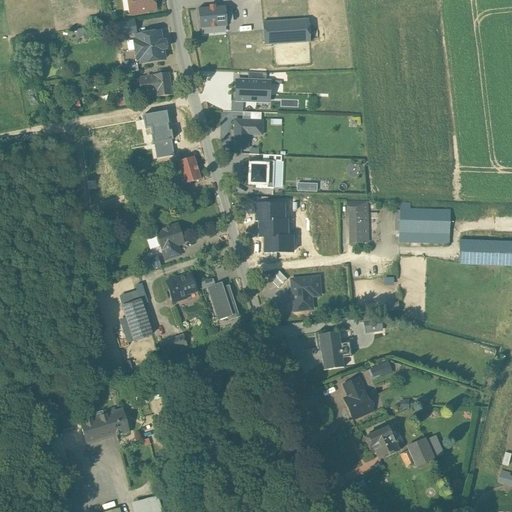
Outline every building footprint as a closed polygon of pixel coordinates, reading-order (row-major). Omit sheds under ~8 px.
[(129,0),(132,15),(145,13),(146,11),(155,9),(153,0),(129,0)] [(209,8),(198,9),(199,30),(201,30),(202,35),(226,33),(225,27),(227,27),(227,23),(233,23),(232,9),(225,10),(225,7),(215,7),(215,6),(209,6),(209,8)] [(308,20),(262,22),(263,45),(295,44),(310,43),(309,29),(308,20)] [(134,22),(116,24),(118,36),(136,33),(134,22)] [(160,32),(135,36),(136,40),(133,40),(136,60),(140,60),(140,64),(164,60),(163,50),(166,49),(165,41),(161,42),(160,32)] [(169,73),(154,75),(155,81),(157,93),(157,98),(172,95),(169,73)] [(270,82),(236,80),(235,101),(258,102),(259,95),(269,95),(270,82)] [(148,84),(140,86),(141,95),(157,93),(155,81),(147,82),(148,84)] [(263,121),(235,120),(233,148),(248,149),(248,135),(262,135),(263,121)] [(172,140),(154,143),(157,158),(174,155),(172,140)] [(194,157),(178,162),(182,177),(185,184),(186,184),(201,179),(194,157)] [(268,164),(249,163),(248,185),(258,185),(258,183),(258,185),(267,186),(268,164)] [(182,177),(177,178),(181,191),(188,189),(186,184),(185,184),(182,177)] [(181,191),(176,193),(178,199),(190,195),(188,189),(181,191)] [(367,202),(347,202),(347,213),(350,213),(350,243),(368,242),(367,202)] [(284,204),(255,204),(255,220),(284,220),(284,204)] [(412,209),(400,209),(399,219),(396,219),(396,222),(399,222),(399,242),(449,244),(449,224),(453,224),(453,220),(450,220),(450,211),(412,209)] [(287,220),(258,220),(258,237),(287,237),(287,220)] [(169,226),(162,229),(161,230),(157,231),(158,235),(157,237),(160,245),(161,246),(165,259),(179,255),(176,245),(182,243),(177,225),(170,227),(169,226)] [(293,236),(264,237),(264,253),(293,253),(293,236)] [(511,244),(462,242),(461,263),(511,264),(511,244)] [(157,258),(141,263),(144,271),(159,266),(157,258)] [(191,273),(166,282),(173,303),(181,301),(180,297),(197,291),(191,273)] [(289,278),(292,313),(314,311),(313,298),(321,297),(320,276),(289,278)] [(221,284),(208,288),(219,320),(230,316),(231,320),(239,317),(229,285),(222,288),(221,284)] [(140,301),(123,307),(134,341),(151,335),(140,301)] [(399,311),(398,302),(388,303),(389,311),(399,311)] [(371,313),(359,315),(360,322),(364,321),(366,332),(382,330),(380,318),(372,319),(371,313)] [(338,332),(327,334),(328,346),(320,347),(324,370),(344,367),(338,332)] [(183,334),(159,342),(163,353),(187,345),(183,334)] [(327,334),(316,335),(317,348),(320,347),(328,346),(327,334)] [(388,362),(369,369),(373,378),(382,374),(383,377),(393,374),(388,362)] [(357,379),(344,385),(348,396),(362,390),(357,379)] [(362,390),(348,396),(351,402),(350,404),(347,406),(353,419),(371,410),(370,409),(372,408),(374,405),(372,401),(369,400),(367,400),(362,390)] [(123,410),(109,414),(115,435),(129,432),(123,410)] [(107,415),(80,423),(86,444),(115,435),(115,436),(115,435),(109,414),(107,415)] [(388,427),(364,437),(369,448),(373,446),(379,460),(401,449),(396,437),(393,439),(388,427)] [(424,440),(409,447),(417,466),(432,459),(424,440)] [(409,450),(400,454),(406,467),(415,463),(409,450)] [(510,473),(501,470),(498,481),(511,485),(511,475),(510,475),(510,473)] [(151,511),(147,498),(130,503),(132,511),(151,511)]
